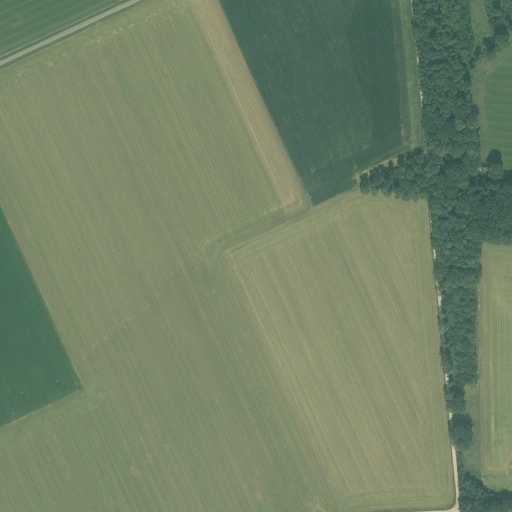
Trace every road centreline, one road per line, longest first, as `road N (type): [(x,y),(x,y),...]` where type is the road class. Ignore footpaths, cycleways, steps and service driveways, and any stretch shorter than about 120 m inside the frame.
road 1 (track): [(415,0),(458,511)]
road 2 (unclassified): [(0,63),(136,0)]
